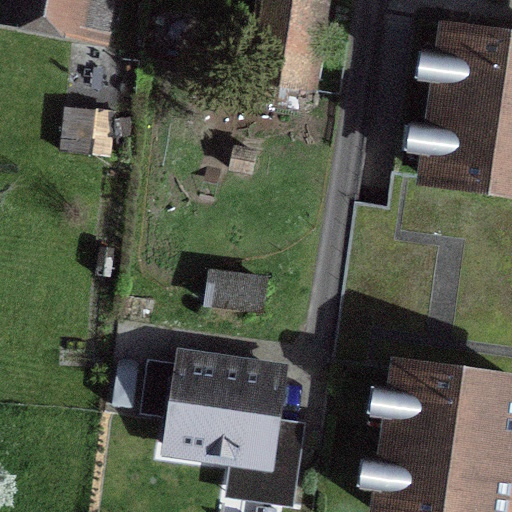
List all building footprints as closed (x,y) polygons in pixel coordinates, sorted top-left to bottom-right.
[(9,0),(6,16),(102,35),(109,0),(9,0)] [(261,0),(245,94),(300,104),(318,3),(299,0),(261,0)] [(511,196),(511,45),(447,36),(425,184),(511,196)] [(58,153),(105,159),(109,124),(91,122),(89,137),(60,133),(58,153)] [(231,152),(228,172),(248,176),(251,156),(231,152)] [(205,308),(256,314),(260,284),(210,277),(205,308)] [(218,368),(217,374),(179,369),(167,452),(263,466),(276,377),(218,368)] [(502,511),(511,445),(511,387),(399,371),(378,511),(502,511)] [(255,501),(287,506),(290,484),(258,480),(255,501)]
